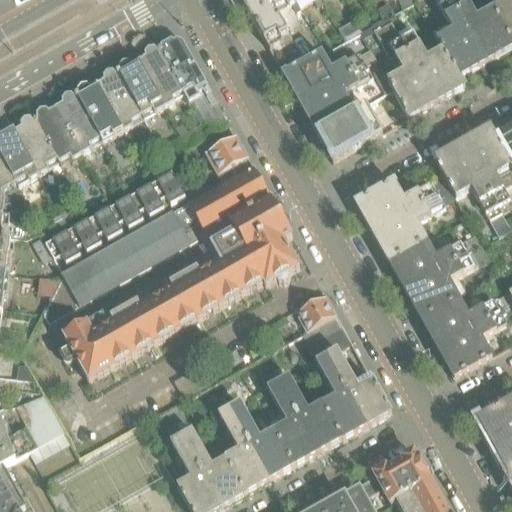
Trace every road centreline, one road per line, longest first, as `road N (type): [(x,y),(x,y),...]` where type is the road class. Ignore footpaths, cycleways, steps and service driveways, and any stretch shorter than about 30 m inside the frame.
road 1 (tertiary): [(435,423),(314,206)]
road 2 (tertiary): [(314,206),(201,0)]
road 3 (residential): [(511,95),(314,206)]
road 4 (tertiary): [(0,90),(171,0)]
road 5 (residential): [(435,423),(273,511)]
